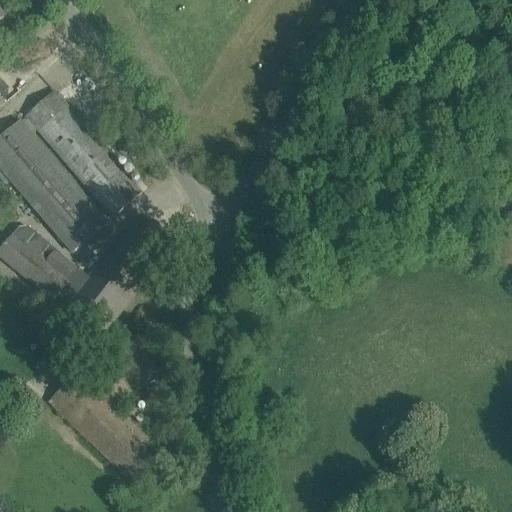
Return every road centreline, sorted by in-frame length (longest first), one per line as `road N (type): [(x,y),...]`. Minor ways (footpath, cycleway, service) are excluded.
road 1 (unclassified): [(226,511),(185,349),(192,263),(208,218)]
road 2 (unknown): [(275,122),(464,209),(511,171)]
road 3 (unclassified): [(208,218),(184,159),(60,0)]
road 4 (unclassified): [(208,218),(359,0)]
